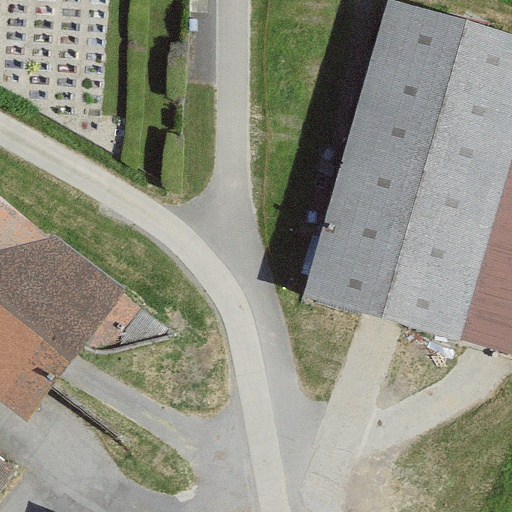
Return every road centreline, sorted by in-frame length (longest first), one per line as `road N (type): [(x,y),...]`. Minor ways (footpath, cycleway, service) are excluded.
road 1 (residential): [(233,0),(239,335)]
road 2 (residential): [(0,135),(121,201),(192,265),(239,335)]
road 3 (residential): [(239,335),(282,511)]
